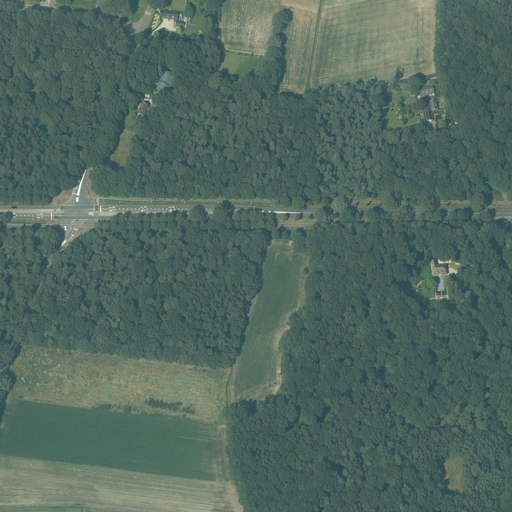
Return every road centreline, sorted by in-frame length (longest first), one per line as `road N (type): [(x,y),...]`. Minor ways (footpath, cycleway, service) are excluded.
road 1 (primary): [(292,212),(75,207)]
road 2 (primary): [(78,217),(292,212)]
road 3 (primary): [(292,212),(504,213)]
road 4 (unclassified): [(75,207),(141,29)]
road 5 (track): [(474,166),(439,69),(440,0)]
road 6 (unclassified): [(349,242),(373,226),(504,225),(504,213)]
road 7 (unclassified): [(0,0),(141,29)]
road 8 (unclassified): [(0,376),(61,246)]
